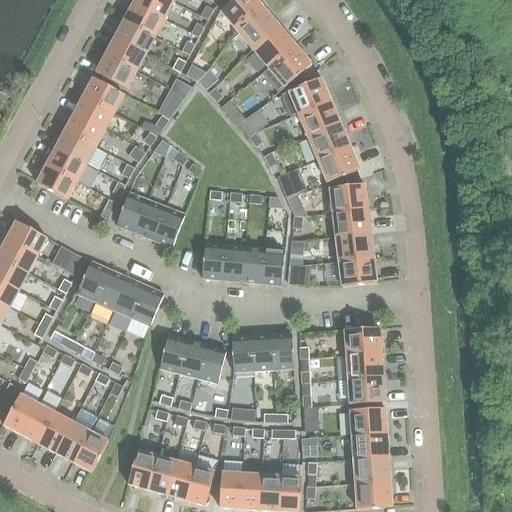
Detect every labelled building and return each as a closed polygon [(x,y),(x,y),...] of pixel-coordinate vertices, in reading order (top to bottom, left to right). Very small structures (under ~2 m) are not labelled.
[(173,4),(165,0),(135,0),(132,5),(163,21),(173,4)] [(212,0),(211,2),(216,8),(225,0),(224,0),(212,0)] [(235,0),(220,13),(236,32),(262,10),(254,0),(235,0)] [(132,5),(123,22),(154,39),(163,21),(132,5)] [(212,11),(205,8),(199,18),(206,22),(212,11)] [(252,51),(278,28),(262,10),(236,32),(252,51)] [(123,22),(114,40),(145,56),(154,39),(123,22)] [(195,25),(190,36),(197,39),(203,29),(195,25)] [(252,51),(267,70),(268,70),(294,47),(278,28),(252,51)] [(135,74),(145,56),(114,40),(104,57),(135,74)] [(186,43),(180,53),(188,57),(193,46),(186,43)] [(277,94),(310,66),(294,47),(268,70),(267,70),(261,75),(277,94)] [(126,91),(135,74),(104,57),(95,75),(126,91)] [(177,60),(171,71),(178,74),(184,64),(177,60)] [(196,84),(197,83),(205,74),(191,67),(185,77),(196,84)] [(205,74),(197,83),(205,92),(217,81),(208,71),(205,74)] [(92,80),(83,98),(114,114),(123,97),(92,80)] [(297,116),(330,103),(320,80),(280,97),(290,120),(297,116)] [(184,86),(177,95),(183,100),(190,91),(184,86)] [(215,104),(222,99),(214,90),(208,95),(215,104)] [(176,110),(183,100),(177,95),(170,92),(158,115),(161,117),(168,122),(176,110)] [(104,132),(114,114),(83,98),(73,115),(104,132)] [(297,116),(307,139),(339,126),(330,103),(297,116)] [(228,119),(235,113),(227,104),(220,110),(228,119)] [(95,149),(104,132),(73,115),(64,133),(95,149)] [(168,122),(161,117),(154,127),(161,132),(168,122)] [(247,140),(259,131),(250,118),(238,126),(247,140)] [(349,148),(339,126),(307,139),(317,162),(349,148)] [(64,133),(54,150),(85,167),(95,149),(64,133)] [(156,139),(149,134),(142,144),(148,148),(156,139)] [(256,149),(262,144),(254,135),(248,141),(256,149)] [(168,147),(161,142),(152,154),(156,156),(164,159),(168,147)] [(144,155),(135,148),(127,157),(137,164),(144,155)] [(359,171),(349,148),(317,162),(326,185),(359,171)] [(76,184),(85,167),(54,150),(45,168),(76,184)] [(172,161),(181,168),(186,162),(177,154),(172,161)] [(269,169),(276,165),(271,155),(263,158),(269,169)] [(133,170),(126,166),(120,177),(128,180),(133,170)] [(192,166),(187,172),(196,180),(201,173),(192,166)] [(36,185),(67,202),(76,184),(45,168),(36,185)] [(294,196),(286,175),(277,179),(285,200),(294,196)] [(124,187),(117,184),(111,194),(119,198),(124,187)] [(328,190),(332,215),(366,211),(363,186),(328,190)] [(208,202),(220,203),(221,194),(209,193),(208,202)] [(115,228),(134,235),(147,202),(128,195),(115,228)] [(229,195),(228,203),(240,204),(241,196),(229,195)] [(249,197),(248,205),(260,206),(261,198),(249,197)] [(285,201),(291,214),(299,210),(293,198),(285,201)] [(278,200),(269,199),(268,209),(282,210),(278,200)] [(115,205),(108,201),(102,212),(110,216),(115,205)] [(147,202),(134,235),(152,242),(165,210),(147,202)] [(165,210),(152,242),(171,250),(171,249),(184,217),(165,210)] [(366,211),(332,215),(335,239),(369,235),(366,211)] [(292,230),(301,231),(302,219),(293,219),(292,230)] [(46,240),(15,224),(6,241),(37,258),(46,240)] [(335,239),(338,264),(373,260),(369,235),(335,239)] [(37,258),(6,241),(0,251),(0,260),(27,275),(37,258)] [(290,255),(298,256),(299,244),(291,243),(290,255)] [(201,280),(221,282),(224,247),(204,245),(203,260),(201,280)] [(224,247),(221,282),(241,284),(244,249),(224,247)] [(261,286),(264,251),(244,249),(241,284),(261,286)] [(261,286),(280,288),(284,253),(264,251),(261,286)] [(66,274),(74,278),(80,267),(83,260),(72,254),(62,272),(66,274)] [(27,275),(0,260),(0,283),(18,293),(27,275)] [(376,284),(373,260),(338,264),(341,289),(376,284)] [(76,296),(94,304),(109,272),(90,264),(76,296)] [(287,286),(299,288),(301,268),(289,266),(287,286)] [(127,280),(109,272),(94,304),(113,312),(127,280)] [(113,312),(131,320),(145,288),(127,280),(113,312)] [(70,285),(63,281),(57,292),(64,296),(70,285)] [(18,293),(0,283),(0,305),(8,310),(18,293)] [(163,296),(145,288),(131,320),(149,328),(163,296)] [(61,302),(53,298),(48,309),(55,313),(61,302)] [(0,326),(8,310),(0,305),(0,326)] [(52,320),(44,315),(38,326),(46,330),(52,320)] [(46,330),(38,326),(33,337),(40,340),(46,330)] [(380,355),(379,330),(344,332),(345,357),(380,355)] [(273,372),(293,371),(291,336),(271,337),(273,372)] [(178,376),(187,342),(167,337),(159,371),(178,376)] [(271,337),(251,338),(253,373),(273,372),(271,337)] [(69,351),(73,344),(63,338),(59,345),(69,351)] [(233,374),(253,373),(251,338),(231,339),(231,353),(233,374)] [(206,347),(187,342),(178,376),(197,381),(206,347)] [(84,349),(73,344),(69,351),(80,357),(84,349)] [(42,355),(52,360),(56,353),(45,347),(42,355)] [(217,386),(226,352),(206,347),(197,381),(217,386)] [(299,349),(300,361),(308,361),(307,349),(299,349)] [(101,368),(104,360),(94,355),(90,362),(101,368)] [(347,382),(382,379),(380,355),(345,357),(347,382)] [(59,364),(70,370),(74,363),(63,357),(59,364)] [(28,360),(23,370),(30,374),(36,364),(28,360)] [(118,377),(122,370),(111,364),(108,371),(118,377)] [(91,372),(80,366),(76,373),(87,379),(91,372)] [(24,385),(30,374),(23,370),(17,381),(24,385)] [(300,374),(301,386),(309,385),(308,373),(300,374)] [(94,383),(105,388),(108,381),(98,375),(94,383)] [(382,379),(347,382),(349,407),(384,404),(382,379)] [(2,396),(10,400),(16,389),(8,385),(2,396)] [(117,399),(122,388),(115,385),(109,396),(117,399)] [(37,406),(19,396),(2,427),(20,437),(37,406)] [(158,405),(170,408),(172,400),(160,397),(158,405)] [(310,397),(302,398),(302,410),(310,409),(310,397)] [(179,402),(177,410),(189,413),(191,405),(179,402)] [(20,437),(38,446),(54,415),(37,406),(20,437)] [(310,409),(302,410),(303,422),(311,421),(310,409)] [(77,420),(91,428),(96,418),(82,410),(77,420)] [(215,410),(214,418),(225,420),(227,412),(215,410)] [(384,410),(349,413),(351,437),(386,435),(384,410)] [(240,422),(241,412),(232,411),(230,421),(240,422)] [(168,416),(156,413),(154,420),(165,424),(168,416)] [(55,456),(72,425),(54,415),(38,446),(55,456)] [(263,424),(275,424),(275,416),(263,416),(263,424)] [(287,417),(275,416),(275,424),(286,425),(287,417)] [(187,421),(175,418),(173,426),(185,429),(187,421)] [(204,433),(205,425),(194,423),(192,431),(204,433)] [(72,425),(55,456),(73,465),(89,434),(72,425)] [(213,426),(211,434),(223,436),(225,428),(213,426)] [(244,431),(232,429),(231,437),(243,439),(244,431)] [(263,432),(251,431),(250,439),(262,440),(263,432)] [(282,433),(270,432),(270,440),(282,441),(282,433)] [(294,441),(294,433),(282,433),(282,441),(294,441)] [(89,434),(73,465),(90,474),(107,443),(89,434)] [(351,437),(352,462),(387,460),(386,435),(351,437)] [(309,441),(300,442),(301,453),(309,453),(309,441)] [(136,453),(127,487),(146,492),(156,458),(136,453)] [(165,497),(175,463),(156,458),(146,492),(165,497)] [(389,484),(387,460),(352,462),(354,487),(389,484)] [(194,469),(175,463),(165,497),(185,503),(194,469)] [(316,465),(308,464),(307,476),(315,477),(316,465)] [(213,474),(194,469),(185,503),(204,508),(213,474)] [(220,475),(218,510),(238,511),(240,476),(220,475)] [(240,476),(238,511),(255,511),(258,511),(260,477),(240,476)] [(260,477),(258,511),(278,511),(280,478),(260,477)] [(298,511),(300,480),(280,478),(278,511),(298,511)] [(354,487),(356,511),(391,509),(389,484),(354,487)] [(306,488),(305,501),(313,501),(314,489),(306,488)]
